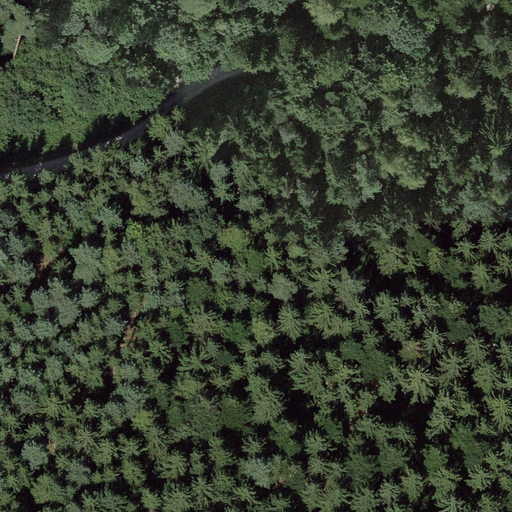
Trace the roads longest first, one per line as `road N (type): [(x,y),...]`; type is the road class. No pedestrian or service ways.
road 1 (track): [(470,0),(218,71),(113,148),(0,183)]
road 2 (track): [(0,14),(125,16),(163,38),(177,74),(170,108)]
